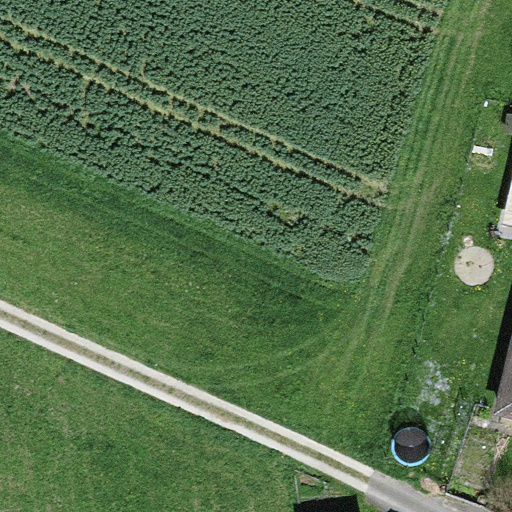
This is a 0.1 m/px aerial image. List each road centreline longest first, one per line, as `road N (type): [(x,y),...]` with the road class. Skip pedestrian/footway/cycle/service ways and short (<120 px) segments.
road 1 (track): [(299,452),(0,311)]
road 2 (residential): [(423,511),(299,452)]
